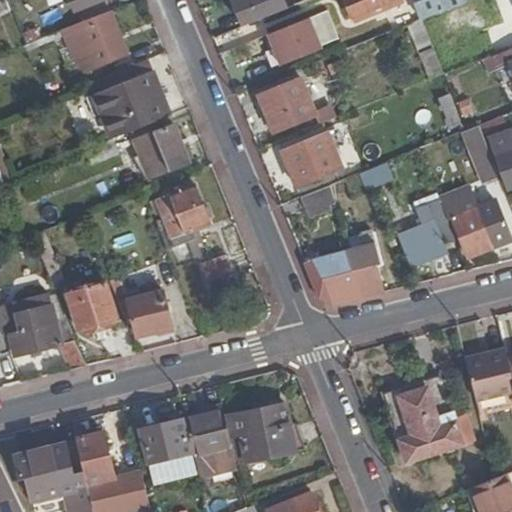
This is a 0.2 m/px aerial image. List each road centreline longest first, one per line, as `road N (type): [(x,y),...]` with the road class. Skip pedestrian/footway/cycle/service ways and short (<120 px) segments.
road 1 (residential): [(308,335),(170,0)]
road 2 (residential): [(308,335),(0,413)]
road 3 (residential): [(511,284),(308,335)]
road 4 (residential): [(380,511),(308,335)]
